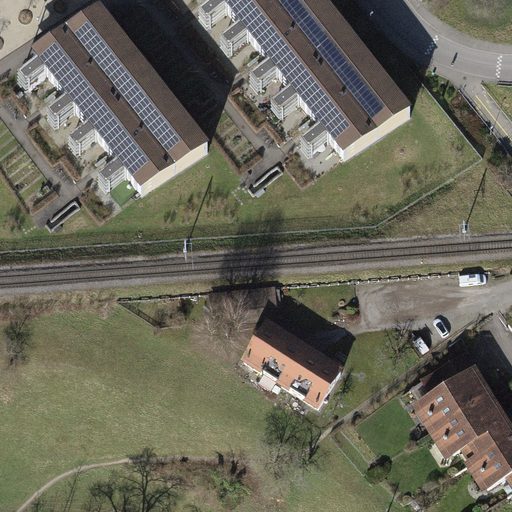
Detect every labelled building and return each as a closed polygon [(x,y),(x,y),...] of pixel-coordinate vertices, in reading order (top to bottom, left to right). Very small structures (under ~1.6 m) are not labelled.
[(213,0),(244,38),(295,0),(213,0)] [(317,0),(295,0),(244,38),(295,105),(360,53),(317,0)] [(90,138),(156,90),(103,23),(35,67),(90,138)] [(360,53),(295,105),(346,170),(415,125),(360,53)] [(156,90),(90,138),(143,204),(211,160),(156,90)] [(239,292),(241,309),(277,305),(275,288),(239,292)] [(267,322),(242,361),(318,408),(342,369),(267,322)] [(432,434),(493,397),(467,354),(423,380),(431,394),(414,405),(432,434)] [(478,457),(511,436),(511,427),(493,397),(432,434),(446,458),(470,444),(478,457)] [(511,487),(511,436),(466,465),(482,492),(506,478),(511,487)]
